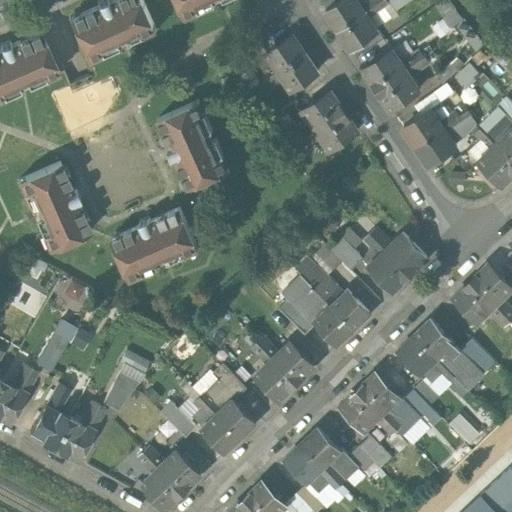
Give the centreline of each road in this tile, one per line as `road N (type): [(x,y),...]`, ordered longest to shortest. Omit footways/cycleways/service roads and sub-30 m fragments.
road 1 (residential): [(466,247),(225,484),(205,501),(170,511)]
road 2 (residential): [(302,0),(466,247)]
road 3 (residential): [(152,511),(0,431)]
